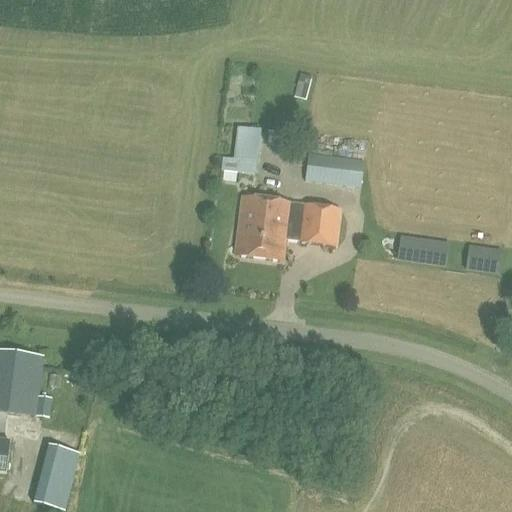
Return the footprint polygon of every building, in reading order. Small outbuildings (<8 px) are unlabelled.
[(261,133),(237,129),(233,161),(223,159),(221,173),(255,177),(261,133)] [(361,191),(364,164),(308,157),(305,184),(361,191)] [(286,242),(335,248),(340,212),(242,200),(235,258),(283,264),(286,242)] [(400,238),(396,261),(445,268),(448,245),(400,238)] [(468,247),(465,270),(497,274),(501,252),(468,247)] [(0,414),(48,421),(50,401),(38,399),(43,359),(0,353),(0,414)] [(0,474),(7,476),(11,443),(0,441),(0,474)] [(45,466),(40,485),(72,492),(76,474),(45,466)]
